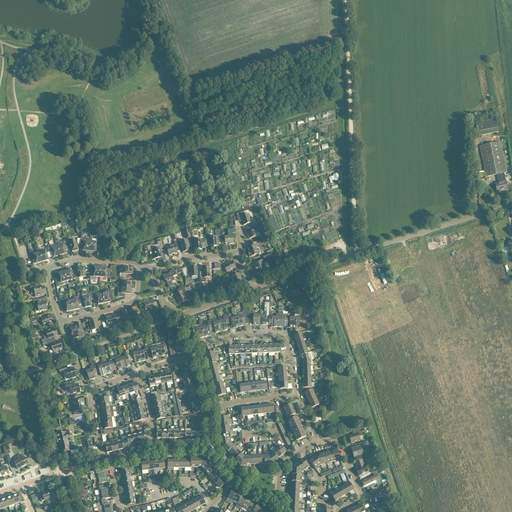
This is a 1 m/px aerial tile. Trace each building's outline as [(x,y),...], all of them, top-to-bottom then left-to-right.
[(496,119),(476,123),(479,136),(499,132),(496,119)] [(486,177),(497,175),(499,183),(496,184),(497,192),(508,190),(507,182),(506,182),(504,173),(507,173),(501,142),(480,146),(486,177)] [(236,214),(238,220),(241,219),(243,225),(251,223),(249,214),(245,216),(244,212),(236,214)] [(257,225),(253,227),(245,229),(246,233),(247,233),(249,239),(254,238),(257,237),(256,233),(260,232),(257,225)] [(221,237),(221,232),(220,229),(215,230),(216,237),(213,237),(213,238),(209,238),(209,241),(210,246),(212,245),(212,246),(213,247),(214,247),(218,247),(217,238),(221,237)] [(229,244),(229,245),(234,244),(233,233),(236,233),(235,229),(229,230),(229,233),(228,234),(228,237),(224,237),(225,244),(229,244)] [(85,253),(89,253),(90,239),(82,238),(81,238),(80,244),(81,244),(80,249),(83,249),(83,251),(85,251),(85,253)] [(72,252),(79,250),(76,241),(71,242),(70,239),(66,241),(66,243),(68,247),(70,247),(72,252)] [(90,239),(89,253),(93,253),(94,252),(96,252),(96,251),(100,251),(100,244),(97,244),(97,242),(97,239),(90,239)] [(161,239),(157,240),(158,245),(153,246),(152,245),(144,247),(145,252),(145,251),(152,250),(154,259),(159,258),(162,257),(160,247),(163,247),(161,239)] [(194,240),(195,250),(202,249),(202,247),(204,247),(207,247),(207,239),(201,240),(201,239),(194,240)] [(65,241),(56,243),(60,256),(66,254),(66,251),(68,250),(65,241)] [(178,241),(174,242),(175,245),(167,247),(168,252),(167,252),(168,255),(169,255),(169,256),(177,254),(177,252),(180,251),(179,246),(178,241)] [(181,248),(182,252),(190,251),(189,246),(188,241),(180,243),(181,248)] [(248,252),(250,257),(258,254),(256,247),(258,247),(256,242),(248,245),(249,248),(248,248),(249,252),(248,252)] [(56,243),(47,246),(49,252),(52,252),(54,258),(60,256),(56,243)] [(40,249),(39,250),(42,262),(49,260),(47,253),(49,252),(47,246),(45,247),(46,251),(41,252),(40,249)] [(42,262),(39,250),(37,250),(38,253),(33,255),(32,252),(32,250),(29,250),(32,261),(35,260),(36,263),(38,263),(42,262)] [(263,256),(264,259),(272,257),(271,256),(274,255),(272,250),(266,252),(267,254),(263,256)] [(253,265),(257,274),(261,272),(263,276),(269,274),(266,269),(262,260),(253,265)] [(215,269),(221,269),(225,268),(227,273),(236,268),(232,261),(223,266),(220,266),(220,264),(214,264),(215,269)] [(94,272),(91,272),(91,273),(90,279),(90,280),(96,280),(96,277),(100,277),(100,267),(94,267),(94,272)] [(107,268),(100,267),(100,277),(104,278),(103,280),(106,280),(106,278),(109,278),(109,274),(106,274),(107,268)] [(187,272),(188,279),(192,279),(192,277),(198,276),(197,272),(197,267),(190,268),(190,272),(187,272)] [(200,278),(202,283),(206,282),(206,278),(211,277),(210,272),(210,267),(203,268),(203,276),(200,276),(200,278)] [(73,271),(74,274),(77,281),(79,281),(79,278),(83,278),(83,280),(90,279),(91,273),(91,272),(91,273),(85,274),(84,268),(77,268),(78,270),(73,271)] [(120,271),(120,277),(126,277),(126,274),(132,275),(133,268),(123,268),(123,272),(120,271)] [(70,270),(64,272),(67,281),(71,280),(71,283),(77,281),(74,274),(71,275),(70,270)] [(177,276),(176,275),(174,270),(170,272),(170,273),(163,277),(165,281),(166,281),(166,282),(169,288),(173,286),(172,283),(175,281),(173,278),(177,276)] [(67,281),(64,272),(58,274),(59,277),(57,278),(57,279),(57,280),(57,281),(55,281),(56,287),(64,285),(63,283),(67,281)] [(231,277),(233,281),(233,282),(230,283),(232,288),(236,287),(235,286),(243,282),(238,273),(231,277)] [(122,283),(122,287),(132,288),(132,282),(123,281),(123,278),(120,278),(119,283),(122,283)] [(30,286),(31,291),(34,290),(35,297),(37,297),(42,296),(42,295),(46,294),(45,287),(40,287),(40,284),(30,286)] [(292,296),(285,298),(287,303),(291,302),(294,301),(292,297),(303,293),(300,286),(294,289),(294,287),(289,289),(292,296)] [(122,287),(119,287),(118,287),(118,291),(119,291),(118,291),(118,292),(117,297),(125,297),(125,294),(131,294),(132,288),(122,287)] [(175,295),(180,304),(187,300),(183,293),(186,291),(183,287),(176,291),(177,294),(175,295)] [(106,293),(102,294),(104,303),(111,302),(109,296),(112,296),(111,289),(105,290),(106,293)] [(91,300),(93,300),(91,292),(86,294),(87,297),(83,298),(85,308),(91,306),(91,303),(92,303),(91,300)] [(104,303),(102,294),(98,294),(98,292),(92,293),(94,299),(97,299),(98,305),(104,303)] [(74,300),(71,301),(73,311),(82,308),(79,296),(74,297),(74,300)] [(46,298),(45,298),(33,300),(35,312),(39,312),(47,310),(46,305),(48,305),(46,298)] [(73,311),(71,301),(67,302),(66,299),(61,300),(62,307),(65,306),(66,312),(73,311)] [(163,308),(160,300),(156,302),(156,303),(154,303),(154,301),(148,302),(148,301),(144,302),(145,311),(155,309),(159,308),(159,309),(163,308)] [(238,314),(236,314),(239,327),(246,325),(245,321),(249,321),(248,315),(248,313),(245,302),(242,303),(244,311),(242,312),(243,315),(239,317),(238,314)] [(264,315),(260,315),(260,325),(262,325),(266,326),(266,321),(269,321),(269,313),(269,303),(265,303),(264,311),(267,311),(267,313),(264,313),(264,315)] [(128,322),(125,323),(126,326),(133,323),(132,319),(139,317),(138,314),(139,313),(140,313),(140,312),(139,311),(139,310),(138,310),(137,310),(136,307),(128,310),(129,314),(128,315),(128,314),(128,316),(126,317),(128,322)] [(253,313),(248,313),(248,315),(249,321),(253,321),(253,325),(257,325),(260,325),(260,315),(255,315),(255,312),(253,312),(253,313)] [(280,314),(278,314),(278,327),(282,328),(282,327),(284,327),(285,327),(287,327),(287,320),(288,312),(285,312),(285,314),(280,314)] [(239,327),(236,314),(234,315),(235,318),(231,319),(229,313),(227,314),(227,316),(229,323),(232,323),(233,328),(235,327),(235,328),(239,327)] [(272,313),(269,313),(269,321),(269,323),(271,324),(271,326),(274,327),(278,327),(278,314),(276,314),(276,317),(272,317),(272,313)] [(294,313),(294,318),(290,318),(289,328),(296,328),(296,324),(299,324),(300,313),(294,313)] [(121,322),(120,318),(119,314),(116,315),(116,316),(115,317),(114,315),(105,318),(108,326),(121,322)] [(50,315),(41,319),(44,326),(53,322),(50,315)] [(224,321),(219,322),(222,331),(224,330),(224,331),(228,330),(227,324),(229,323),(227,316),(223,318),(224,321)] [(91,331),(92,331),(96,330),(97,333),(102,331),(101,326),(98,326),(96,320),(89,321),(91,327),(90,327),(89,327),(89,328),(88,329),(89,330),(90,331),(91,331)] [(214,320),(210,321),(212,331),(215,330),(215,333),(219,332),(219,331),(222,331),(219,322),(215,323),(214,320)] [(212,331),(210,321),(207,322),(208,326),(204,327),(203,324),(201,325),(204,337),(208,336),(211,335),(210,331),(212,331)] [(70,327),(72,338),(72,336),(79,334),(80,336),(84,335),(83,332),(81,325),(80,323),(76,324),(76,326),(70,327)] [(204,337),(201,325),(199,325),(200,328),(196,329),(195,326),(192,327),(195,338),(197,337),(198,339),(204,337)] [(44,336),(46,343),(53,341),(52,338),(58,336),(55,329),(51,330),(51,329),(45,331),(47,335),(44,336)] [(53,341),(46,343),(43,344),(43,345),(44,346),(46,347),(48,347),(49,350),(52,349),(53,353),(59,351),(59,350),(62,348),(60,341),(54,343),(53,341)] [(168,342),(165,343),(167,350),(169,350),(171,356),(177,354),(174,341),(172,342),(173,345),(169,346),(168,342)] [(176,341),(174,341),(177,354),(184,352),(181,343),(177,344),(176,341)] [(162,357),(166,355),(164,351),(167,350),(165,343),(165,342),(160,343),(161,346),(157,347),(159,356),(161,356),(162,357)] [(149,345),(147,346),(148,351),(151,351),(153,359),(157,358),(157,357),(159,356),(157,347),(152,349),(152,346),(150,346),(149,345)] [(140,349),(138,349),(141,362),(148,360),(146,352),(148,351),(147,346),(144,346),(145,350),(141,351),(140,349)] [(137,352),(129,354),(132,361),(134,360),(135,363),(141,362),(138,349),(136,349),(137,352)] [(125,357),(121,359),(124,367),(127,367),(131,366),(129,362),(132,361),(129,354),(128,350),(125,351),(126,354),(124,354),(125,357)] [(314,360),(311,352),(308,353),(301,356),(303,361),(310,361),(314,360)] [(114,359),(112,359),(114,365),(115,368),(117,367),(118,370),(122,369),(122,368),(124,367),(121,359),(120,355),(114,358),(114,359)] [(207,365),(215,363),(216,362),(216,360),(219,359),(218,356),(207,359),(208,364),(207,365)] [(103,362),(107,374),(114,372),(112,368),(115,368),(114,365),(112,359),(109,360),(110,363),(106,364),(105,361),(103,362)] [(97,365),(95,366),(97,372),(99,371),(101,377),(107,374),(103,362),(101,363),(102,366),(98,367),(97,365)] [(97,372),(95,366),(94,365),(89,367),(90,370),(86,371),(89,381),(96,378),(94,375),(97,374),(97,372)] [(65,367),(59,369),(60,373),(63,372),(63,374),(65,380),(66,380),(68,380),(76,377),(73,368),(67,371),(65,367)] [(209,370),(210,376),(218,374),(217,370),(221,369),(220,367),(209,370)] [(214,386),(221,384),(220,381),(224,380),(223,378),(212,381),(213,386),(214,386)] [(184,388),(186,387),(195,385),(194,382),(192,383),(191,380),(183,382),(184,388)] [(134,382),(131,383),(134,392),(139,390),(136,383),(134,383),(134,382)] [(70,383),(65,384),(64,384),(66,391),(69,390),(70,395),(80,392),(79,385),(71,386),(70,383)] [(214,386),(215,391),(224,389),(223,383),(221,384),(214,386)] [(124,385),(121,386),(125,395),(130,394),(127,386),(124,387),(124,385)] [(115,393),(118,402),(120,401),(121,400),(122,400),(122,399),(122,398),(122,396),(125,395),(121,386),(119,387),(119,389),(117,389),(118,392),(115,393)] [(305,393),(307,398),(314,395),(312,390),(311,390),(310,388),(304,388),(304,390),(306,393),(305,393)] [(99,401),(99,404),(109,403),(112,402),(111,396),(110,397),(109,394),(102,395),(103,398),(100,399),(101,401),(99,401)] [(152,400),(153,403),(164,401),(164,400),(163,395),(154,397),(149,398),(150,401),(152,400)] [(307,398),(309,403),(317,400),(314,395),(307,398)] [(73,407),(74,412),(85,410),(84,399),(78,400),(77,396),(71,397),(72,407),(73,407)] [(317,400),(309,403),(311,408),(319,405),(317,400)] [(283,407),(286,413),(293,409),(291,404),(283,407)] [(155,414),(163,413),(167,412),(165,406),(154,409),(155,411),(154,412),(154,414),(155,414)] [(130,411),(132,417),(144,414),(143,409),(134,411),(134,410),(130,411)] [(289,417),(294,415),(296,414),(293,409),(286,413),(288,418),(289,417)] [(144,414),(132,417),(133,423),(137,422),(145,420),(144,414)] [(294,415),(289,417),(290,420),(289,421),(290,422),(288,423),(291,429),(292,429),(294,432),(293,433),(296,439),(297,439),(298,441),(306,437),(304,433),(305,432),(304,430),(303,431),(300,423),(301,423),(300,420),(299,421),(297,417),(295,418),(294,415)] [(281,423),(278,424),(288,445),(290,444),(281,423)] [(351,444),(360,441),(359,437),(362,436),(360,429),(354,431),(355,434),(349,436),(351,444)] [(71,442),(68,430),(65,431),(66,433),(57,434),(61,453),(70,451),(68,442),(71,442)] [(90,438),(84,440),(87,451),(93,450),(90,438)] [(228,452),(234,446),(231,442),(230,438),(222,439),(221,439),(222,447),(228,452)] [(110,444),(112,452),(118,450),(115,439),(110,440),(110,444)] [(118,439),(115,439),(118,450),(123,449),(121,441),(118,442),(118,439)] [(362,446),(357,448),(352,449),(354,457),(362,455),(361,451),(366,449),(365,446),(368,445),(367,442),(361,444),(362,446)] [(5,454),(5,455),(6,455),(9,466),(13,464),(10,459),(9,454),(11,454),(8,445),(3,448),(5,454)] [(228,452),(232,455),(240,447),(238,445),(235,448),(234,446),(228,452)] [(276,445),(274,446),(281,455),(286,452),(281,446),(278,447),(276,445)] [(272,448),(275,450),(272,452),(277,459),(278,458),(281,455),(274,446),(272,448)] [(232,455),(235,459),(241,454),(239,452),(242,449),(240,447),(232,455)] [(309,461),(315,469),(320,465),(336,461),(340,460),(338,450),(332,452),(332,449),(329,450),(330,452),(319,455),(314,458),(314,457),(309,461)] [(269,455),(264,455),(264,464),(272,464),(278,459),(278,458),(277,459),(272,452),(269,455)] [(241,454),(235,459),(234,460),(240,467),(249,466),(249,465),(248,456),(244,457),(241,454)] [(14,459),(16,462),(14,463),(18,469),(26,465),(21,455),(16,457),(17,458),(14,459)] [(201,468),(209,476),(215,469),(205,459),(190,459),(190,460),(190,468),(201,468)] [(291,482),(300,482),(301,483),(301,479),(300,479),(300,473),(305,469),(305,470),(309,467),(303,459),(292,468),(291,482)] [(362,459),(360,460),(355,461),(357,468),(355,469),(359,476),(368,471),(364,465),(363,465),(362,459)] [(2,468),(0,469),(2,476),(9,475),(7,467),(8,467),(7,464),(1,466),(2,468)] [(119,469),(118,469),(119,475),(120,475),(122,474),(123,477),(120,478),(131,476),(130,470),(126,471),(125,468),(122,468),(120,469),(119,469)] [(208,476),(212,480),(218,474),(219,473),(215,469),(209,476),(208,476)] [(92,475),(93,480),(106,478),(105,475),(106,475),(105,472),(101,473),(101,470),(94,471),(91,472),(91,475),(92,475)] [(212,480),(216,484),(222,479),(218,474),(212,480)] [(366,487),(366,488),(367,490),(374,487),(372,484),(376,483),(375,481),(379,480),(377,475),(368,480),(367,479),(368,479),(367,476),(364,477),(365,480),(364,480),(365,481),(362,483),(364,487),(366,486),(366,487)] [(97,487),(97,488),(104,486),(104,483),(107,483),(106,480),(106,478),(93,480),(94,485),(93,485),(94,488),(97,487)] [(222,479),(216,484),(220,489),(226,483),(222,479)] [(350,483),(345,486),(349,493),(354,490),(350,483)] [(98,491),(99,496),(109,494),(108,491),(109,491),(108,488),(105,489),(104,486),(97,488),(98,491)] [(345,486),(340,488),(344,496),(349,493),(345,486)] [(340,488),(335,491),(340,498),(344,496),(340,488)] [(50,490),(39,494),(42,502),(45,501),(47,505),(44,507),(45,510),(53,507),(52,504),(51,504),(49,499),(53,498),(50,490)] [(233,500),(238,493),(232,490),(227,500),(231,503),(233,500)] [(340,498),(335,491),(331,494),(335,501),(340,498)] [(237,504),(242,497),(243,496),(238,493),(233,500),(238,503),(237,504)] [(99,501),(100,504),(107,502),(107,499),(110,498),(110,495),(109,495),(109,494),(99,496),(100,500),(99,501)] [(19,495),(12,497),(15,504),(21,502),(19,495)] [(201,496),(196,499),(200,506),(205,504),(201,496)] [(12,497),(6,499),(9,507),(15,504),(12,497)] [(241,509),(242,507),(247,500),(242,497),(237,504),(236,506),(241,509)] [(6,499),(0,501),(3,509),(9,507),(6,499)] [(196,499),(191,502),(195,509),(200,506),(196,499)] [(242,507),(247,510),(252,503),(247,500),(242,507)] [(98,511),(99,511),(102,511),(112,509),(112,507),(111,504),(108,505),(107,502),(100,504),(95,505),(96,508),(98,507),(98,511)] [(191,502),(186,505),(190,511),(195,509),(191,502)] [(247,510),(250,511),(252,511),(257,505),(256,506),(252,503),(247,510)] [(385,511),(383,507),(380,508),(377,503),(368,504),(372,511),(385,511)]
